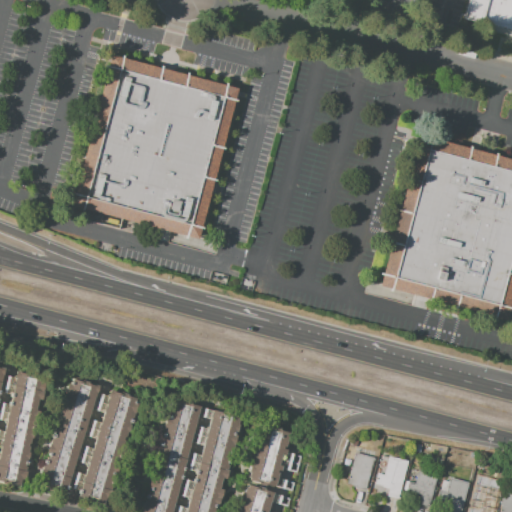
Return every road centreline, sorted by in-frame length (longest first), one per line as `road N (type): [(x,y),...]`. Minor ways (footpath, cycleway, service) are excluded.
road 1 (trunk): [(0,307),(511,442)]
road 2 (residential): [(511,77),(212,0)]
road 3 (trunk): [(266,324),(0,227)]
road 4 (trunk): [(266,324),(0,256)]
road 5 (trunk): [(0,335),(223,367)]
road 6 (trunk): [(319,466),(340,426),(361,418),(511,442)]
road 7 (trunk): [(461,376),(266,324)]
road 8 (trunk): [(257,375),(310,409),(319,466)]
